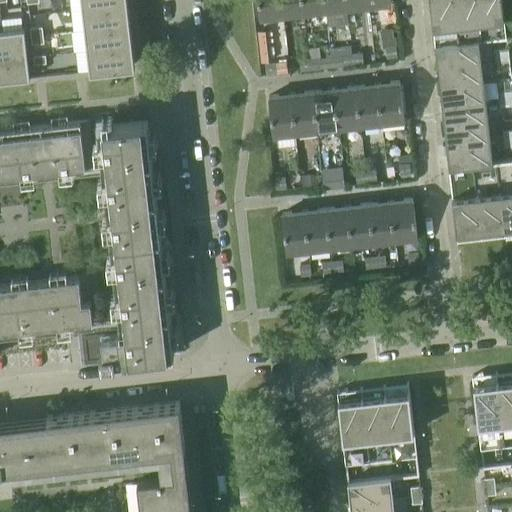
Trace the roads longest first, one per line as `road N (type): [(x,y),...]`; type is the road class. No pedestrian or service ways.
road 1 (residential): [(217,367),(179,0)]
road 2 (residential): [(413,0),(449,340)]
road 3 (residential): [(0,392),(217,367)]
road 4 (residential): [(338,511),(319,354)]
road 5 (residential): [(233,511),(217,367)]
road 6 (residential): [(319,354),(449,340)]
